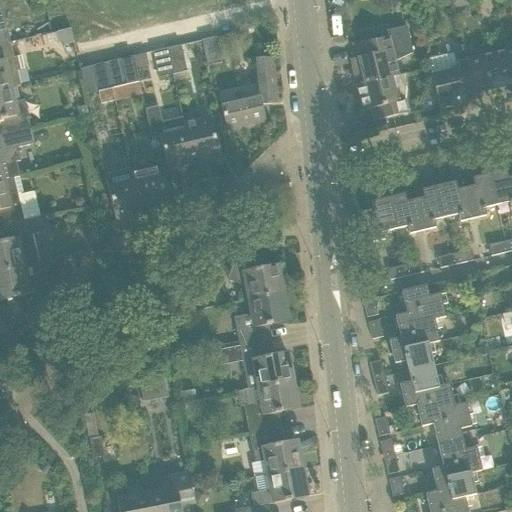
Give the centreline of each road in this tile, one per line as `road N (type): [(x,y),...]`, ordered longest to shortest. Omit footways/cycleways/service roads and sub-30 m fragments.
road 1 (residential): [(79,56),(299,4)]
road 2 (residential): [(351,511),(328,302)]
road 3 (residential): [(315,161),(511,114)]
road 4 (residential): [(328,302),(511,258)]
road 5 (residential): [(315,161),(299,4)]
road 6 (residential): [(328,302),(315,161)]
